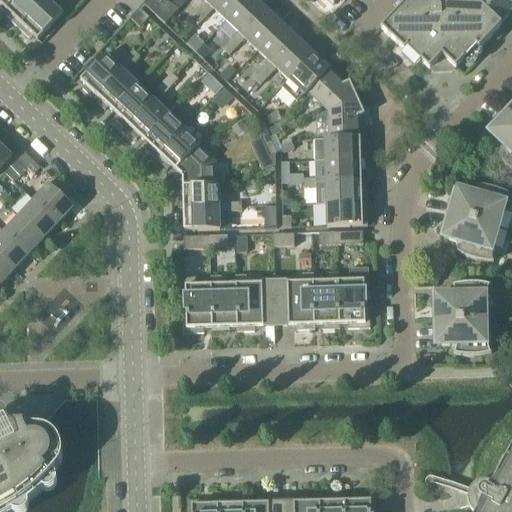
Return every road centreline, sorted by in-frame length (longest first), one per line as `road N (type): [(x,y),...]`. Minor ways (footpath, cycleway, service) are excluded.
road 1 (residential): [(132,374),(397,359),(397,205),(404,183),(451,125)]
road 2 (tertiary): [(132,374),(125,217),(0,89)]
road 3 (residential): [(402,511),(401,477),(393,461),(376,456),(134,464)]
road 4 (residential): [(132,374),(0,382)]
road 5 (residential): [(451,125),(357,34)]
